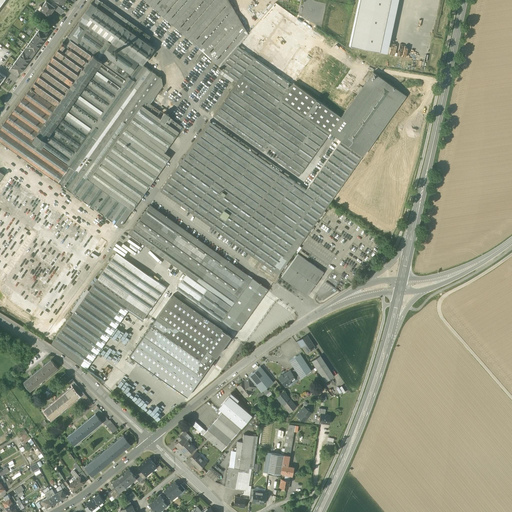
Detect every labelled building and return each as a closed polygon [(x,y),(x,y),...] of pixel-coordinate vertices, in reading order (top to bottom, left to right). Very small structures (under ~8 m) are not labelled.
[(91,0),(67,36),(126,78),(53,180),(58,183),(120,227),(120,226),(170,157),(164,152),(182,127),(172,119),(168,116),(169,115),(165,112),(164,113),(160,110),(160,111),(150,104),(158,92),(160,93),(162,91),(160,90),(163,86),(162,78),(155,74),(157,72),(154,70),(153,72),(152,71),(159,62),(150,55),(153,50),(157,51),(156,47),(155,47),(154,47),(151,45),(151,44),(150,45),(146,42),(120,23),(124,19),(115,12),(112,17),(92,3),(93,0),(91,0)] [(115,12),(98,0),(93,0),(92,3),(112,17),(115,12)] [(144,0),(203,52),(234,10),(228,0),(144,0)] [(357,0),(348,45),(350,45),(359,0),(357,0)] [(359,0),(350,45),(379,52),(379,51),(389,0),(359,0)] [(389,0),(379,51),(387,53),(397,0),(389,0)] [(42,12),(48,17),(54,8),(55,8),(46,1),(42,6),(39,10),(42,12)] [(55,10),(61,14),(64,10),(56,5),(55,8),(54,8),(55,10)] [(248,34),(234,10),(203,52),(219,66),(238,45),(248,34)] [(150,37),(124,19),(120,23),(146,42),(150,37)] [(41,26),(33,37),(41,43),(49,32),(41,26)] [(0,126),(0,141),(53,180),(126,78),(67,36),(29,89),(0,126)] [(33,37),(25,48),(33,54),(41,43),(33,37)] [(220,70),(220,69),(237,81),(256,58),(238,45),(219,66),(218,69),(220,70)] [(25,48),(17,59),(25,65),(33,54),(25,48)] [(160,190),(259,261),(278,275),(363,156),(330,132),(282,98),(294,83),(256,58),(237,81),(160,190)] [(17,59),(9,70),(17,76),(25,65),(17,59)] [(373,72),(341,117),(330,132),(363,156),(406,95),(373,72)] [(282,98),(330,132),(341,117),(294,83),(282,98)] [(187,274),(231,306),(252,278),(150,205),(129,234),(162,257),(187,274)] [(166,287),(149,276),(116,252),(95,282),(120,299),(122,296),(130,302),(147,314),(166,287)] [(281,277),(307,295),(323,272),(298,254),(281,277)] [(277,277),(278,275),(259,261),(255,266),(255,267),(256,266),(271,277),(271,279),(275,281),(278,278),(277,277)] [(231,306),(187,274),(176,289),(221,321),(231,306)] [(231,306),(221,321),(237,333),(268,289),(252,278),(231,306)] [(130,302),(122,296),(120,299),(95,282),(89,291),(73,313),(51,344),(84,368),(126,309),(130,302)] [(70,311),(73,313),(89,291),(86,289),(70,311)] [(155,319),(129,356),(187,397),(231,335),(173,294),(155,320),(155,319)] [(142,320),(147,314),(130,302),(126,309),(142,320)] [(302,346),(306,353),(311,350),(310,348),(314,346),(307,336),(299,341),(302,346)] [(104,347),(99,354),(115,364),(121,356),(108,348),(110,345),(107,343),(104,347)] [(301,378),(311,371),(300,354),(290,361),(295,370),(301,378)] [(312,361),(325,382),(334,376),(320,356),(312,361)] [(41,381),(46,377),(45,377),(55,369),(57,367),(51,359),(23,383),(29,391),(32,389),(31,388),(41,381)] [(261,392),(262,391),(266,388),(273,382),(260,366),(248,376),(248,377),(250,379),(257,387),(261,392)] [(294,378),(296,381),(301,378),(295,370),(291,372),(291,373),(294,378)] [(284,384),(286,386),(291,382),(290,381),(294,378),(291,373),(291,372),(290,371),(283,375),(279,377),(283,384),(284,384)] [(237,386),(245,396),(257,387),(250,379),(245,382),(244,380),(237,386)] [(80,398),(81,398),(85,394),(74,381),(70,385),(72,387),(78,396),(80,398)] [(125,381),(119,391),(138,403),(140,400),(133,396),(137,389),(125,381)] [(62,409),(67,405),(66,405),(76,397),(76,398),(78,396),(72,387),(44,411),(50,419),(53,417),(52,417),(62,409)] [(276,397),(289,413),(297,406),(284,391),(276,397)] [(239,400),(231,393),(218,408),(222,411),(241,428),(252,415),(237,402),(239,400)] [(93,404),(85,394),(81,398),(89,408),(93,404)] [(262,409),(258,404),(254,408),(258,413),(262,409)] [(145,408),(144,410),(151,416),(156,410),(154,409),(153,410),(150,407),(148,410),(145,408)] [(297,416),(304,422),(311,413),(304,407),(297,416)] [(109,421),(98,408),(94,411),(93,411),(95,414),(102,422),(104,425),(105,424),(110,430),(112,433),(117,429),(109,420),(109,421)] [(212,423),(206,430),(195,422),(192,425),(202,434),(221,451),(231,439),(241,428),(222,411),(212,423)] [(85,435),(90,431),(99,423),(99,424),(102,422),(95,414),(67,437),(74,445),(76,443),(85,435)] [(319,422),(329,424),(330,416),(325,415),(320,414),(319,422)] [(289,424),(284,454),(289,455),(289,456),(290,456),(294,431),(295,426),(289,424)] [(236,451),(234,468),(244,469),(244,467),(251,468),(253,469),(254,465),(258,436),(243,434),(242,442),(237,441),(236,451)] [(90,473),(92,476),(130,444),(123,436),(120,438),(117,440),(113,443),(113,444),(107,449),(107,448),(100,454),(101,454),(95,459),(94,459),(88,464),(88,465),(85,467),(86,468),(90,473)] [(183,453),(186,456),(194,449),(189,444),(190,443),(189,442),(188,443),(186,441),(188,440),(185,436),(184,436),(179,440),(175,444),(179,448),(180,448),(184,452),(183,453)] [(190,457),(192,460),(193,459),(197,455),(198,454),(196,451),(190,457)] [(279,475),(280,475),(280,472),(282,465),(283,458),(283,455),(271,453),(267,473),(279,475)] [(195,466),(199,470),(202,468),(201,468),(205,463),(197,455),(193,459),(193,460),(192,462),(196,466),(195,466)] [(149,458),(144,462),(151,471),(155,468),(157,467),(156,466),(149,458)] [(1,467),(1,468),(2,470),(8,467),(13,464),(12,461),(1,467)] [(151,471),(144,462),(138,467),(142,471),(146,476),(146,475),(151,471)] [(30,467),(33,472),(39,468),(36,463),(30,467)] [(285,475),(284,480),(289,480),(290,475),(292,476),(292,475),(293,467),(287,466),(282,465),(280,472),(285,473),(285,475)] [(248,485),(251,468),(244,467),(244,469),(234,468),(229,467),(225,487),(244,490),(250,492),(251,488),(251,486),(248,485)] [(77,476),(73,479),(79,486),(85,481),(83,479),(83,478),(84,478),(81,474),(77,470),(76,468),(72,470),(77,476)] [(210,470),(218,478),(221,476),(212,468),(210,470)] [(129,469),(123,474),(131,483),(136,478),(135,477),(129,469)] [(63,476),(59,470),(55,473),(59,479),(63,476)] [(206,474),(214,482),(218,478),(210,470),(206,474)] [(123,474),(118,478),(125,487),(131,483),(123,474)] [(79,486),(73,479),(70,482),(67,478),(63,481),(66,485),(70,488),(71,488),(73,491),(79,486)] [(118,493),(125,487),(118,478),(112,483),(116,488),(115,489),(118,493)] [(289,480),(284,480),(281,479),(280,487),(287,489),(289,480)] [(175,482),(169,486),(177,495),(182,491),(179,486),(175,482)] [(14,495),(17,500),(19,499),(17,495),(21,491),(24,489),(21,485),(15,489),(17,491),(13,494),(14,495)] [(60,490),(57,492),(61,499),(66,496),(64,493),(65,493),(63,490),(60,485),(58,486),(60,490)] [(177,495),(169,486),(164,491),(169,496),(171,500),(172,500),(177,495)] [(115,489),(110,493),(112,496),(114,498),(119,494),(118,493),(115,489)] [(252,503),(263,504),(265,493),(258,492),(259,491),(254,490),(253,496),(252,503)] [(57,492),(54,493),(52,495),(56,502),(61,499),(57,492)] [(98,493),(93,497),(98,504),(104,500),(98,493)] [(56,502),(52,495),(50,496),(47,497),(51,504),(56,502)] [(160,496),(155,500),(162,509),(167,505),(168,505),(164,500),(160,496)] [(12,502),(9,497),(5,500),(3,501),(5,506),(12,502)] [(42,500),(44,504),(46,507),(51,504),(47,497),(42,500)] [(91,510),(98,504),(93,497),(86,503),(91,510)] [(239,507),(244,508),(245,499),(234,497),(233,505),(239,506),(239,507)] [(158,511),(162,509),(155,500),(149,505),(153,509),(155,511),(158,511)] [(8,511),(15,507),(13,505),(12,502),(5,506),(8,511)]
